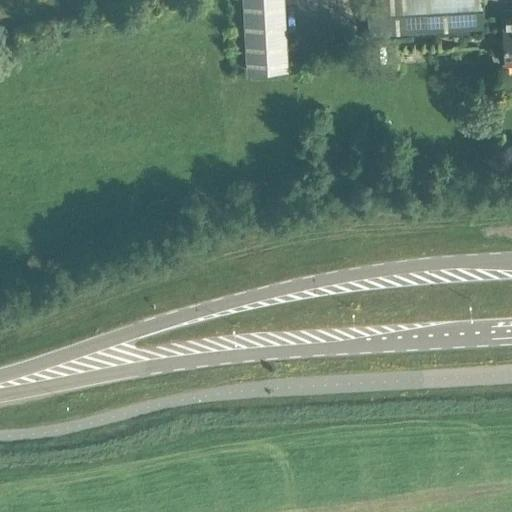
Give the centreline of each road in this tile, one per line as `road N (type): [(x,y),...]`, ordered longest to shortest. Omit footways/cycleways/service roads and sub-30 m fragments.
road 1 (secondary): [(511,263),(405,269),(290,291),(0,377)]
road 2 (secondary): [(0,396),(182,364),(511,334)]
